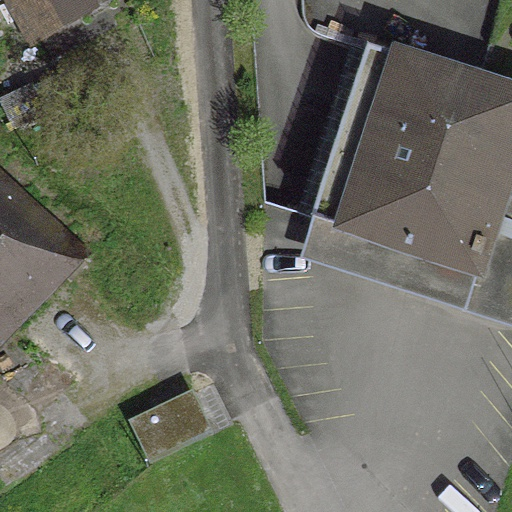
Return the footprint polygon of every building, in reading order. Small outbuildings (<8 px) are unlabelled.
[(100,9),(96,1),(97,0),(4,0),(25,39),(82,8),(87,17),(100,9)] [(412,257),(403,285),(511,320),(511,99),(362,51),(307,223),(412,257)] [(0,58),(0,81),(16,74),(6,55),(0,58)] [(0,100),(0,105),(12,130),(36,118),(23,90),(0,100)] [(0,351),(80,260),(0,187),(0,351)] [(185,395),(125,423),(145,465),(205,436),(185,395)]
